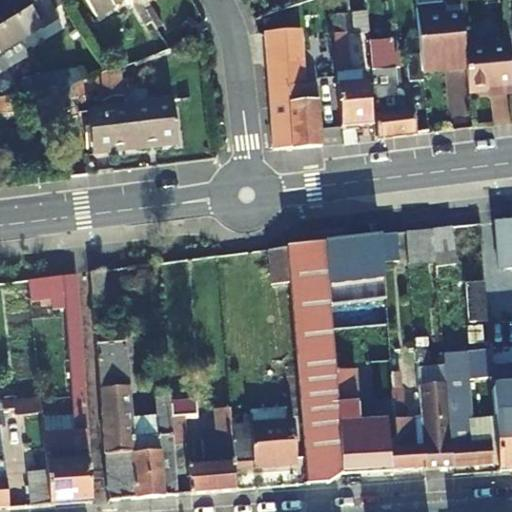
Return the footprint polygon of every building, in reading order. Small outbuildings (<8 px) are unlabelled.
[(72,11),(65,0),(15,0),(14,1),(13,0),(0,0),(0,11),(20,43),(72,11)] [(134,0),(82,0),(96,23),(134,0)] [(135,0),(143,13),(165,0),(135,0)] [(417,0),(418,15),(444,13),(442,0),(417,0)] [(0,55),(20,43),(0,11),(0,55)] [(463,20),(462,11),(447,12),(447,21),(463,20)] [(468,72),(466,54),(463,20),(447,21),(447,12),(444,13),(418,15),(421,42),(423,68),(450,65),(451,73),(468,72)] [(366,13),(331,16),(332,35),(368,32),(366,13)] [(368,31),(379,141),(417,137),(416,115),(406,116),(404,93),(402,93),(400,71),(395,72),(390,29),(368,31)] [(300,31),(264,34),(274,151),(321,146),(317,103),(307,104),(300,31)] [(333,35),(342,132),(372,129),(368,87),(362,87),(350,87),(349,74),(345,35),(333,35)] [(423,68),(421,42),(407,43),(411,83),(425,82),(423,68)] [(0,73),(28,57),(20,43),(0,55),(0,73)] [(468,72),(471,98),(496,97),(496,100),(511,98),(511,67),(511,50),(466,54),(468,72)] [(116,70),(93,79),(101,102),(125,94),(116,70)] [(350,87),(362,87),(361,73),(349,74),(350,87)] [(151,105),(69,117),(75,162),(157,150),(151,105)] [(500,268),(511,267),(511,221),(495,224),(500,268)] [(452,229),(431,231),(434,264),(435,268),(455,266),(452,229)] [(434,264),(431,231),(419,233),(421,265),(431,264),(434,264)] [(421,265),(419,233),(407,234),(407,237),(409,266),(412,266),(421,265)] [(381,237),(383,265),(398,264),(397,235),(381,237)] [(392,473),(389,439),(388,422),(359,424),(355,370),(335,372),(324,244),(287,248),(287,250),(290,285),(298,376),(302,420),(308,488),(329,486),(344,476),(392,473)] [(290,285),(287,250),(270,252),(273,286),(290,285)] [(89,275),(92,311),(106,310),(103,274),(89,275)] [(51,506),(93,503),(77,276),(64,278),(65,300),(74,434),(70,434),(71,454),(45,456),(47,473),(51,506)] [(64,278),(27,282),(29,304),(65,300),(64,278)] [(489,323),(486,285),(470,286),(473,324),(489,323)] [(415,338),(418,372),(419,389),(421,420),(422,440),(449,438),(442,354),(441,336),(415,338)] [(449,438),(452,469),(493,467),(491,435),(470,436),(469,429),(475,429),(468,352),(442,354),(449,438)] [(100,393),(129,391),(130,390),(128,361),(97,363),(100,393)] [(511,369),(492,371),(500,475),(511,473),(511,369)] [(400,372),(391,373),(394,411),(401,411),(399,390),(401,390),(400,372)] [(419,389),(418,372),(404,372),(405,390),(419,389)] [(302,420),(298,376),(284,378),(287,413),(287,421),(250,424),(252,439),(233,441),(235,470),(253,468),(254,469),(297,466),(293,421),(302,420)] [(135,455),(133,437),(129,391),(100,393),(110,503),(176,498),(173,452),(170,406),(169,391),(156,392),(157,435),(159,453),(135,455)] [(41,416),(39,402),(3,406),(4,412),(15,411),(16,418),(41,416)] [(170,406),(173,452),(186,451),(184,417),(196,416),(196,404),(170,406)] [(233,441),(230,411),(215,412),(217,442),(194,445),(195,468),(189,469),(191,496),(237,493),(235,470),(233,441)] [(414,441),(422,440),(421,420),(413,421),(414,441)] [(396,438),(389,439),(392,473),(425,471),(422,440),(414,441),(413,421),(395,421),(396,438)] [(0,510),(9,510),(0,428),(0,510)] [(157,435),(133,437),(135,455),(159,453),(157,435)] [(425,471),(452,469),(449,438),(422,440),(425,471)] [(51,506),(47,473),(29,475),(32,508),(51,506)]
